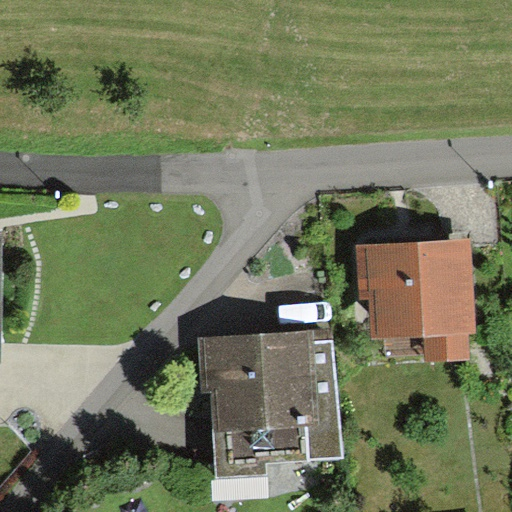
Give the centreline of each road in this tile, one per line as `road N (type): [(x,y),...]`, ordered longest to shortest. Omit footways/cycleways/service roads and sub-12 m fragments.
road 1 (residential): [(2,511),(236,249),(257,215),(266,175)]
road 2 (residential): [(266,175),(0,171)]
road 3 (residential): [(511,160),(266,175)]
